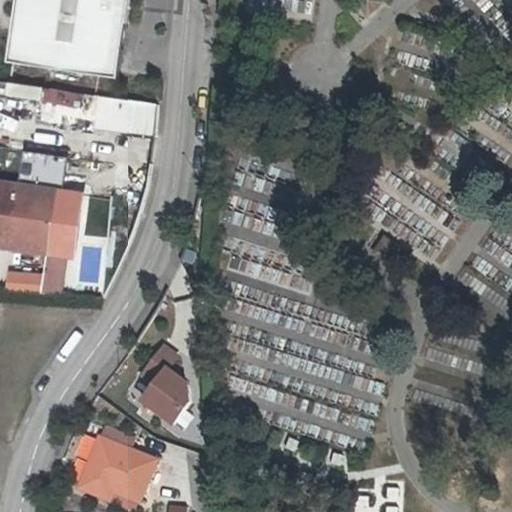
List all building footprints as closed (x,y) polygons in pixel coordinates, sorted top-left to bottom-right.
[(20,0),(10,67),(120,84),(132,0),(20,0)] [(98,98),(95,130),(157,136),(160,104),(98,98)] [(0,247),(48,254),(57,193),(0,184),(0,247)] [(160,386),(148,403),(179,426),(195,405),(193,386),(172,370),(182,358),(168,347),(146,374),(160,386)] [(104,459),(90,491),(114,501),(118,494),(141,505),(160,464),(103,439),(96,456),(104,459)] [(90,491),(104,459),(96,456),(82,487),(90,491)]
